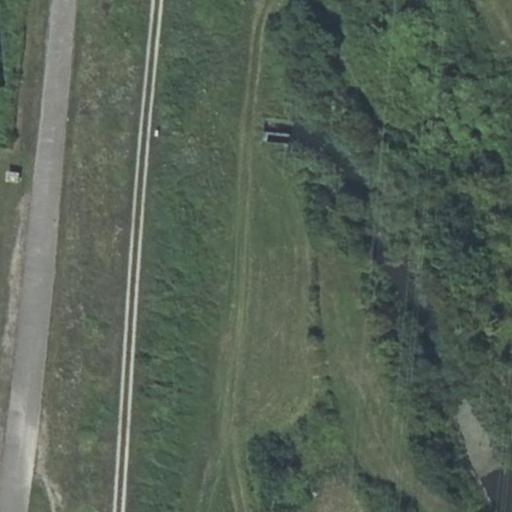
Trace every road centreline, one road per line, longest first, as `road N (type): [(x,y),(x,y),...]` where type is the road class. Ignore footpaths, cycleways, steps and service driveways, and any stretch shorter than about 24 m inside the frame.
road 1 (track): [(201,511),(244,47),(256,0)]
road 2 (unclassified): [(4,511),(60,0)]
road 3 (track): [(123,511),(165,0)]
